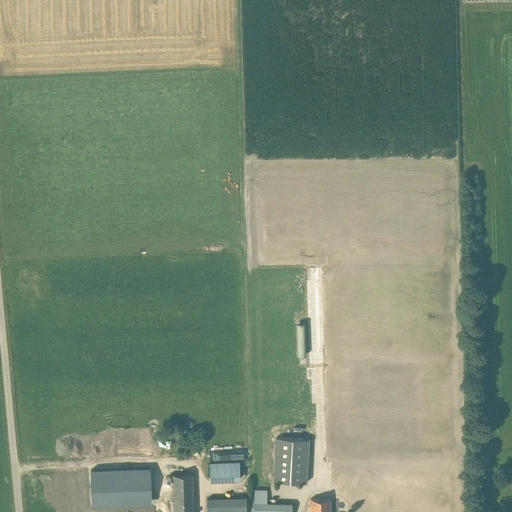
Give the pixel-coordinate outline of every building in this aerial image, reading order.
[(261,172),(284,172),(284,163),(255,163),(255,184),(261,184),(261,172)] [(276,437),(274,480),(307,482),(309,439),(276,437)] [(239,461),(209,462),(210,479),(240,478),(239,461)] [(90,470),(91,498),(151,496),(150,467),(90,470)] [(195,511),(193,474),(172,475),(173,511),(195,511)] [(359,480),(358,492),(373,492),(374,480),(359,480)] [(357,503),(375,504),(376,493),(357,493),(357,503)] [(246,511),(246,496),(208,498),(208,511),(246,511)] [(330,511),(331,499),(311,499),(309,511),(330,511)] [(254,503),(253,511),(291,511),(292,505),(254,503)]
